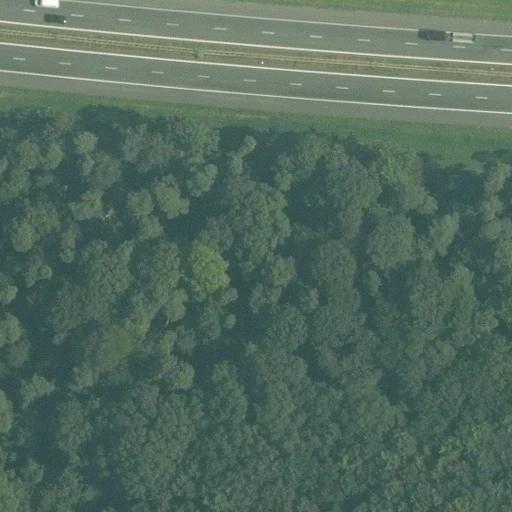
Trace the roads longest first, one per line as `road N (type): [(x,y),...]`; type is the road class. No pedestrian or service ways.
road 1 (track): [(0,478),(511,371)]
road 2 (motorway): [(511,53),(0,8)]
road 3 (motorway): [(0,56),(511,101)]
